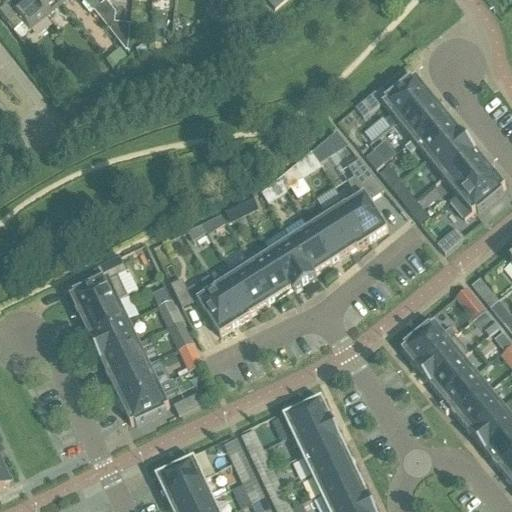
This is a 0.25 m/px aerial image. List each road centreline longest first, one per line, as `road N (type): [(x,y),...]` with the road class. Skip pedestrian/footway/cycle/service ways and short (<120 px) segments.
road 1 (residential): [(417,468),(327,313)]
road 2 (residential): [(21,345),(55,368),(106,472)]
road 3 (residential): [(511,167),(454,95),(459,64)]
